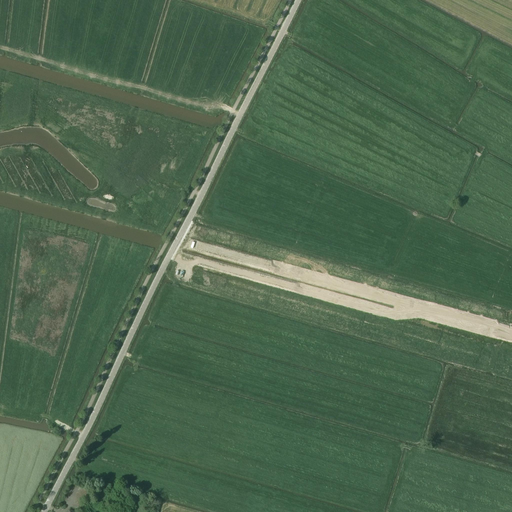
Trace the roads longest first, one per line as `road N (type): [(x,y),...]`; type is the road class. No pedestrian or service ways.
road 1 (unclassified): [(511,335),(178,240)]
road 2 (unclassified): [(43,511),(178,240)]
road 3 (unclassified): [(178,240),(276,43)]
road 4 (unclassified): [(126,0),(276,43)]
